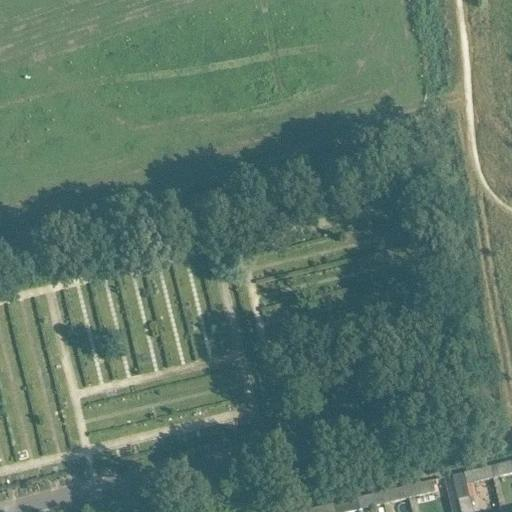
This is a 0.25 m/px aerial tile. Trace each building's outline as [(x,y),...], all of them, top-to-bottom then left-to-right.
[(493,481),(511,476),(511,464),(490,470),(493,481)] [(466,487),(493,481),(490,470),(464,476),(453,479),(458,502),(469,500),(466,487)] [(407,490),(409,501),(434,495),(432,484),(407,490)] [(384,507),(409,501),(407,490),(381,496),(384,507)] [(358,511),(360,511),(384,507),(381,496),(356,502),(358,511)] [(358,511),(356,502),(339,506),(339,511),(358,511)]
